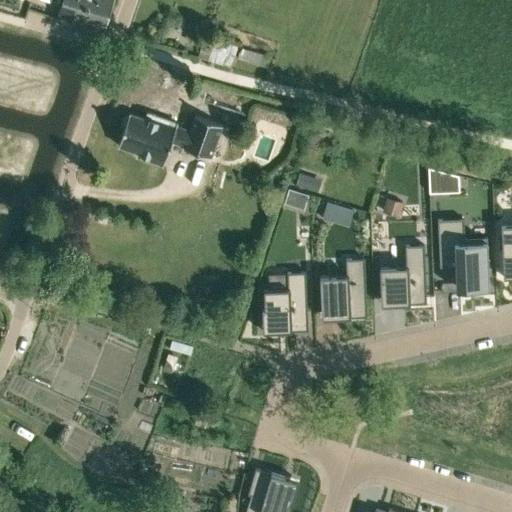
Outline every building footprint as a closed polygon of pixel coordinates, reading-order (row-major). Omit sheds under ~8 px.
[(61,19),(81,25),(88,0),(63,0),(58,18),(61,19)] [(88,0),(81,25),(103,32),(113,0),(88,0)] [(230,68),(238,45),(225,41),(224,46),(217,44),(219,39),(205,35),(197,57),(230,68)] [(237,58),(268,68),(271,56),(241,47),(237,58)] [(135,155),(163,165),(171,140),(184,145),(184,147),(210,156),(221,124),(195,115),(189,130),(176,125),(177,122),(146,112),(144,118),(129,113),(128,116),(123,117),(121,124),(124,128),(118,145),(137,151),(135,155)] [(428,167),(429,189),(439,188),(439,170),(428,167)] [(310,176),(300,173),(296,184),(307,187),(310,176)] [(284,203),(299,208),(304,193),(288,188),(284,203)] [(391,198),(387,213),(398,216),(402,202),(391,198)] [(322,217),(333,220),(337,206),(327,202),(322,217)] [(463,218),(437,219),(439,266),(454,265),(455,289),(488,288),(487,236),(464,237),(463,218)] [(511,223),(501,224),(503,276),(511,275),(511,223)] [(406,266),(379,267),(381,298),(381,304),(396,304),(426,303),(424,245),(405,245),(406,266)] [(347,274),(320,275),(321,318),(367,316),(364,257),(346,258),(347,274)] [(264,307),(262,307),(262,325),(263,331),(278,331),(308,330),(306,271),(287,272),(287,273),(287,287),(269,288),(263,289),(264,307)] [(395,453),(399,436),(381,431),(377,448),(395,453)] [(289,511),(299,480),(256,467),(248,493),(250,494),(244,511),(289,511)]
